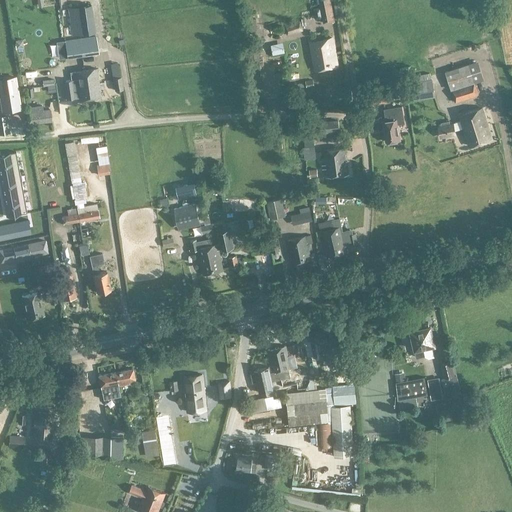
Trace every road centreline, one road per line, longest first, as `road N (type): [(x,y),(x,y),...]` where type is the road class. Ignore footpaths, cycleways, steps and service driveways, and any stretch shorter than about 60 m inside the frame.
road 1 (unclassified): [(359,117),(177,118),(61,132)]
road 2 (residential): [(246,310),(236,404),(217,479),(333,511)]
road 3 (secondary): [(0,364),(246,310)]
road 4 (unclassified): [(369,283),(359,117)]
road 5 (secondary): [(369,283),(511,251)]
road 6 (secondary): [(246,310),(369,283)]
